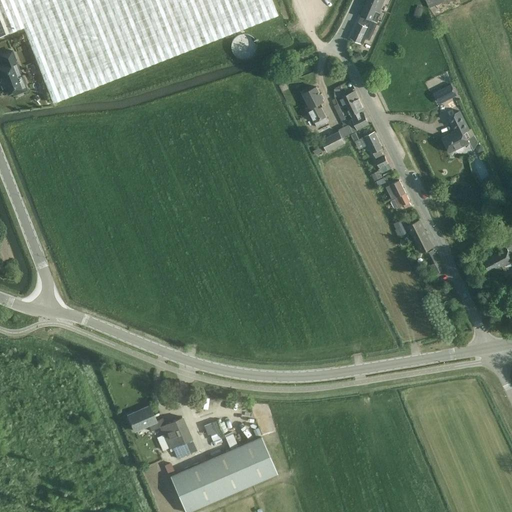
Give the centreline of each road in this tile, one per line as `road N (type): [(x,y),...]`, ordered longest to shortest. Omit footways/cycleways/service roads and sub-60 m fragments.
road 1 (tertiary): [(48,309),(192,362),(257,375),(324,374),(491,347)]
road 2 (tertiary): [(491,347),(340,44),(360,0)]
road 3 (tertiary): [(48,309),(46,281),(0,164)]
